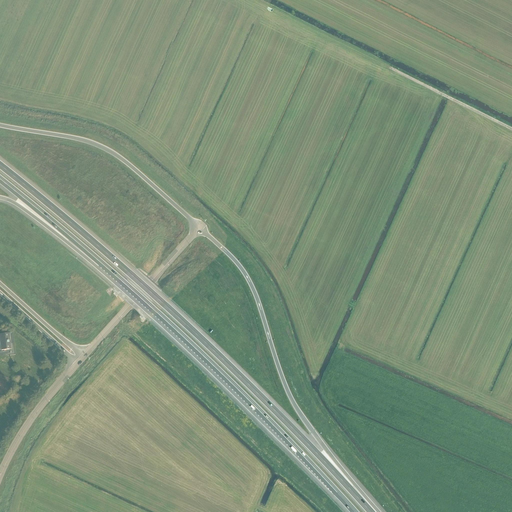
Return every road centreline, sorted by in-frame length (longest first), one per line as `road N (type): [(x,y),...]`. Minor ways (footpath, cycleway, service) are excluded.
road 1 (motorway): [(370,511),(190,329),(0,165)]
road 2 (motorway): [(100,262),(353,511)]
road 3 (motorway): [(373,511),(290,397),(246,276),(198,228)]
road 4 (motorway): [(198,228),(101,147),(0,125)]
road 5 (primary): [(83,357),(198,228)]
road 6 (track): [(511,129),(383,65)]
road 7 (primary): [(0,475),(27,424),(77,363)]
road 8 (motorway): [(0,179),(100,262)]
